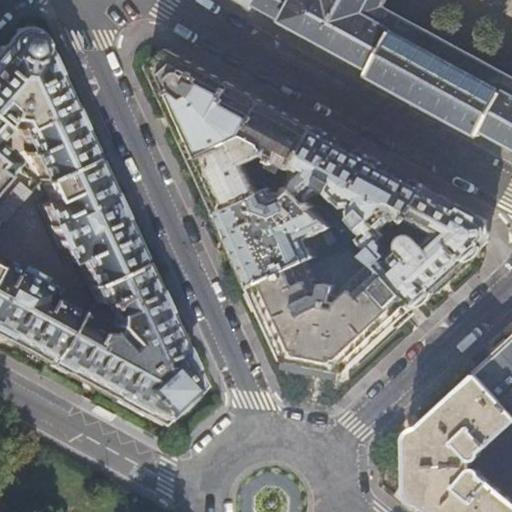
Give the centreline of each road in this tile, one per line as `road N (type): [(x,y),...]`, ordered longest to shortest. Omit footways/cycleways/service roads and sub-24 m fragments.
road 1 (residential): [(71,0),(267,433)]
road 2 (residential): [(166,0),(511,193)]
road 3 (residential): [(325,458),(511,278)]
road 4 (residential): [(200,496),(0,385)]
